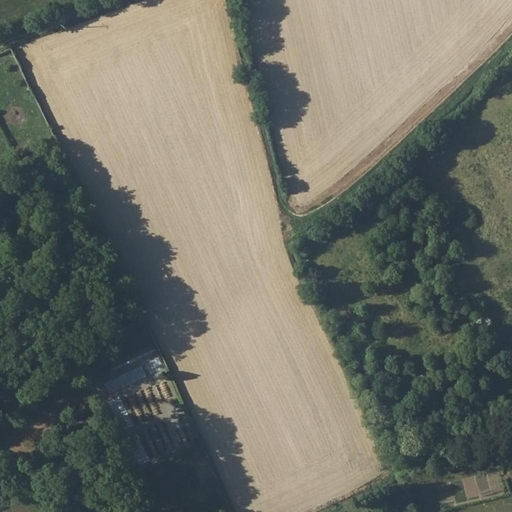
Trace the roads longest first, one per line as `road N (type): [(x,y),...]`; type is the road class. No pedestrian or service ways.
road 1 (track): [(224,0),(288,205),(311,212),(349,187),(511,25)]
road 2 (track): [(0,47),(135,0)]
